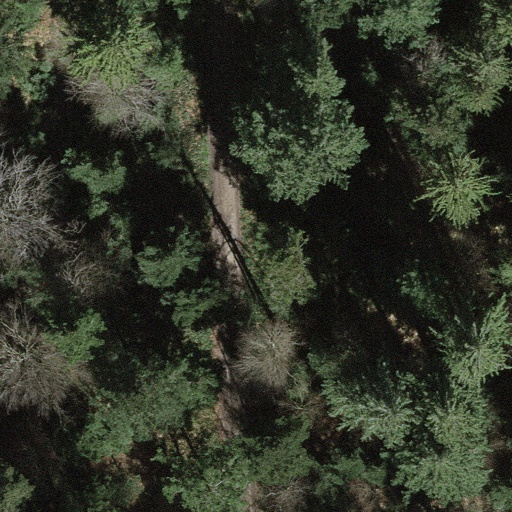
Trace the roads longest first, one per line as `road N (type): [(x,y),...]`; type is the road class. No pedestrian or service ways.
road 1 (track): [(221,0),(238,511)]
road 2 (track): [(0,377),(64,511)]
